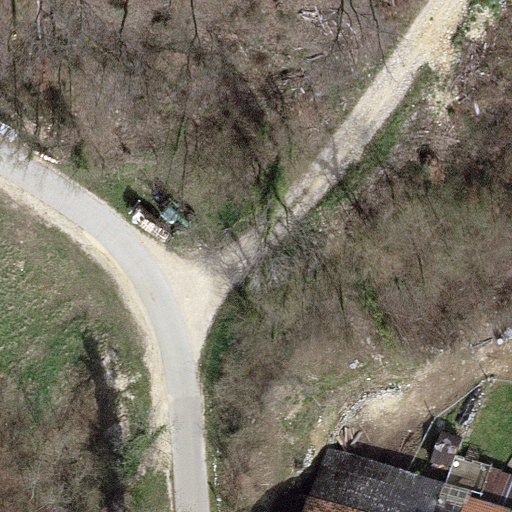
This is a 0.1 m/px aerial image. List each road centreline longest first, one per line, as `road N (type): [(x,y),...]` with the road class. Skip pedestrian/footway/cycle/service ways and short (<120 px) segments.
road 1 (track): [(448,0),(276,231),(169,306)]
road 2 (track): [(169,306),(110,228),(0,155)]
road 3 (track): [(196,511),(169,306)]
